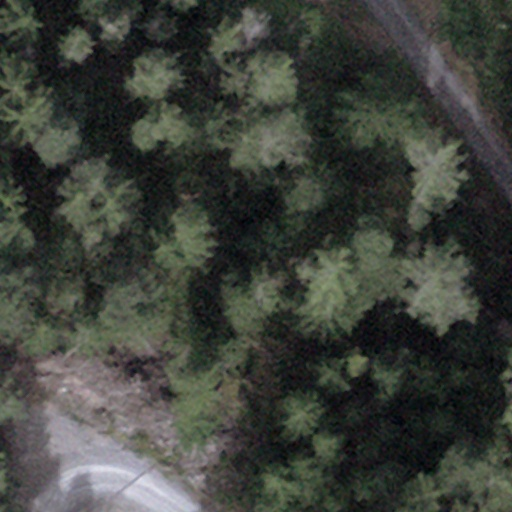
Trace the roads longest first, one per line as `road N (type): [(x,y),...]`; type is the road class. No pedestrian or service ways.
road 1 (track): [(391,0),(484,120),(511,142)]
road 2 (track): [(175,511),(131,487),(87,485),(52,511)]
